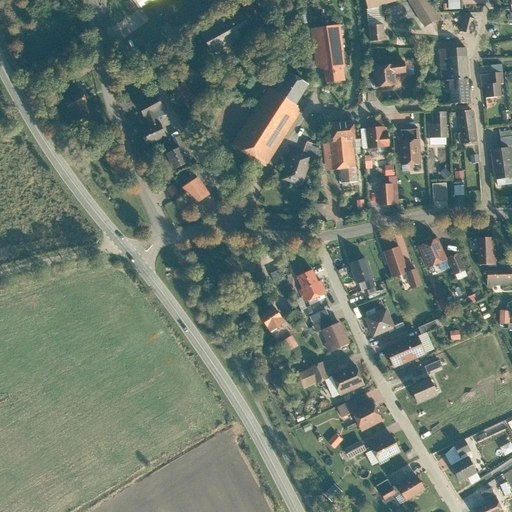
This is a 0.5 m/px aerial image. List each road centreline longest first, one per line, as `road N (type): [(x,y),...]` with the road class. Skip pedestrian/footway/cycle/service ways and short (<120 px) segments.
road 1 (tertiary): [(130,252),(221,375),(296,511)]
road 2 (residential): [(318,236),(384,388),(454,511)]
road 3 (residential): [(98,0),(120,133),(169,236)]
road 4 (tertiary): [(0,60),(38,130),(130,252)]
road 5 (residential): [(488,0),(475,53),(487,211)]
road 6 (residential): [(239,216),(143,59)]
road 7 (residential): [(318,236),(487,211)]
road 8 (unclassified): [(130,252),(0,273)]
road 9 (residential): [(310,106),(239,216)]
